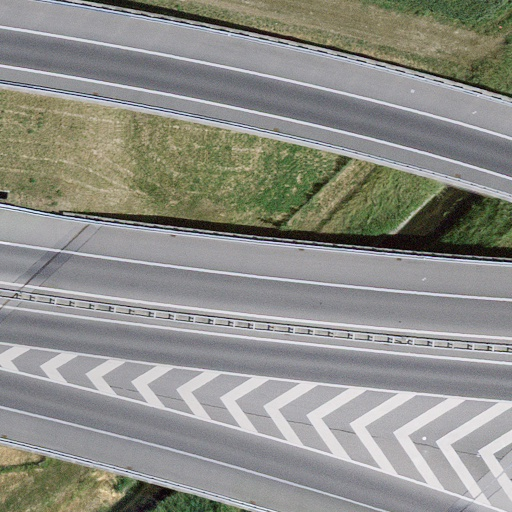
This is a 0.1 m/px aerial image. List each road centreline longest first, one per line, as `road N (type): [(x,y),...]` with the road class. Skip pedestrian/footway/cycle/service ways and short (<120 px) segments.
road 1 (motorway): [(511,159),(316,106),(0,47)]
road 2 (motorway): [(0,324),(511,382)]
road 3 (motorway): [(511,318),(242,296),(0,262)]
road 4 (motorway): [(0,388),(269,457),(442,511)]
road 5 (track): [(278,0),(456,42)]
